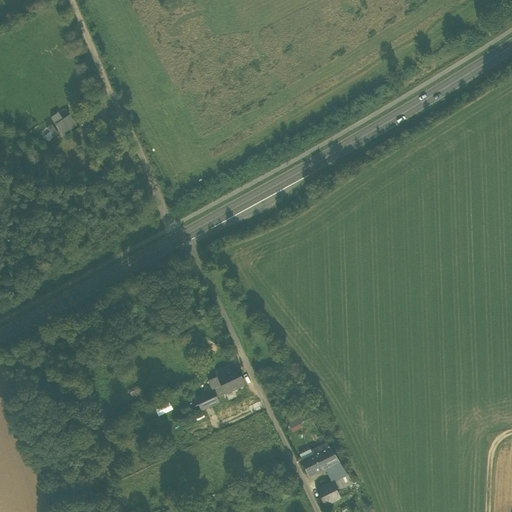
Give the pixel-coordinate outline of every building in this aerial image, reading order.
[(51,117),(56,124),(63,120),(58,113),(51,117)] [(61,132),(62,134),(64,133),(63,130),(74,123),(69,115),(63,120),(56,124),(61,132)] [(63,130),(64,133),(76,125),(74,123),(63,130)] [(47,127),(53,137),(58,133),(51,124),(47,127)] [(214,371),(216,377),(218,376),(232,370),(229,364),(214,371)] [(232,370),(218,376),(225,393),(244,385),(236,367),(232,370)] [(216,377),(208,381),(212,390),(216,397),(225,393),(218,376),(216,377)] [(212,390),(196,398),(201,410),(218,402),(216,397),(212,390)] [(287,421),(290,428),(310,418),(305,411),(287,421)] [(302,461),(309,476),(325,468),(339,461),(326,442),(326,443),(311,450),(313,455),(302,461)] [(325,468),(332,482),(333,482),(348,475),(339,461),(325,468)] [(333,482),(341,498),(348,494),(345,487),(353,483),(348,475),(333,482)] [(341,498),(333,482),(332,482),(316,490),(324,506),(341,498)]
